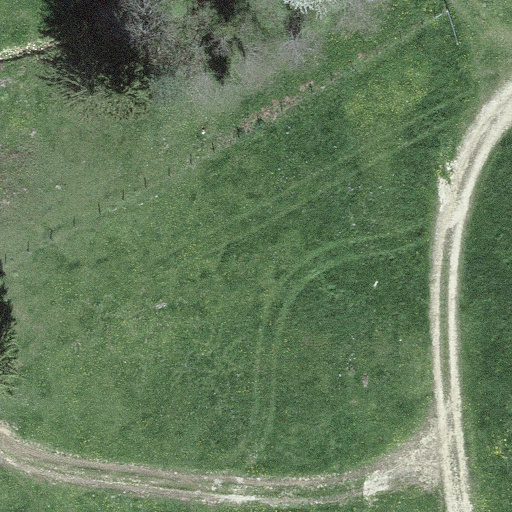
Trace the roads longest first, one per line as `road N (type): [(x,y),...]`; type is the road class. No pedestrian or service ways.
road 1 (track): [(452,445),(391,473),(282,490),(72,469),(0,444)]
road 2 (track): [(511,100),(467,168),(450,217),(444,340),(459,511)]
